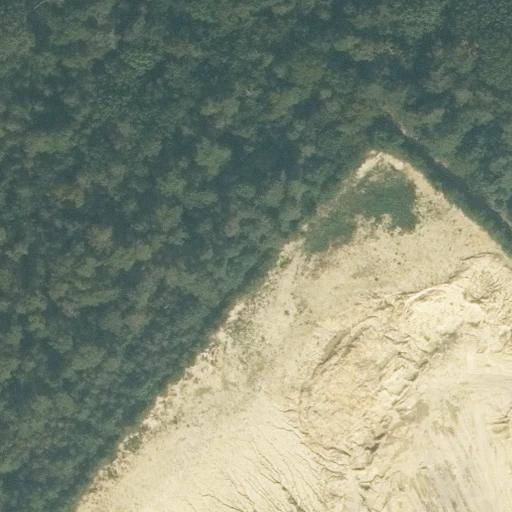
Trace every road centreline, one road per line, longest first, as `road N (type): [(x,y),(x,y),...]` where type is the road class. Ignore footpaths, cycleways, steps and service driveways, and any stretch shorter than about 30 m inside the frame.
road 1 (track): [(118,511),(247,343),(326,268),(393,252),(511,282)]
road 2 (track): [(241,0),(511,227)]
road 3 (track): [(209,0),(0,257)]
